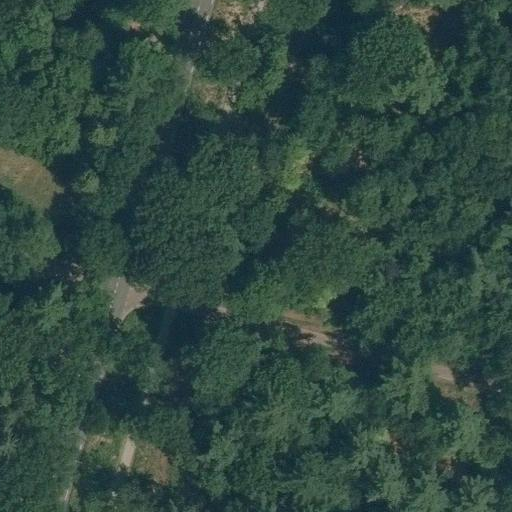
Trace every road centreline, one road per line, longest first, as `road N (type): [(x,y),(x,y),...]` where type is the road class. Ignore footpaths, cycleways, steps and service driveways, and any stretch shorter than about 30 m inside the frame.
road 1 (unclassified): [(511,391),(116,287)]
road 2 (secondary): [(116,287),(201,0)]
road 3 (residential): [(84,278),(14,511)]
road 4 (secondary): [(50,511),(116,287)]
